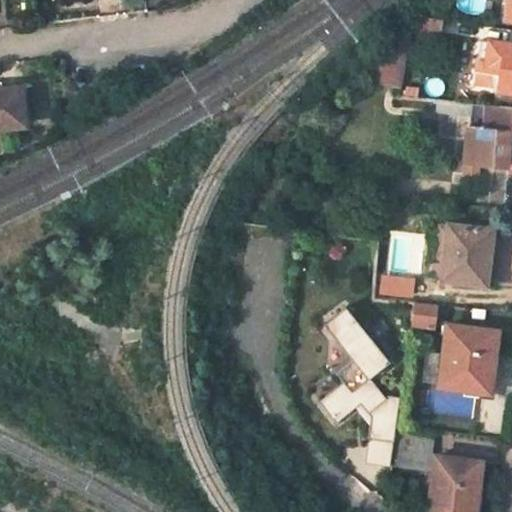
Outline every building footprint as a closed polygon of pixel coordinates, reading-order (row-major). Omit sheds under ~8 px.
[(410,33),(438,36),(440,21),(412,18),(411,22),(410,33)] [(403,69),(410,33),(411,22),(382,45),(369,57),(387,67),(403,69)] [(511,90),(511,47),(508,47),(502,89),(511,90)] [(401,83),(403,69),(387,67),(369,57),(359,67),(383,80),(401,83)] [(0,128),(26,125),(22,88),(0,90),(0,128)] [(479,163),(506,166),(510,134),(511,134),(511,109),(439,100),(438,110),(472,114),(471,124),(470,124),(464,173),(478,175),(479,163)] [(485,284),(492,229),(449,224),(442,278),(485,284)] [(420,337),(422,328),(431,329),(434,305),(415,303),(411,336),(420,337)] [(393,361),(348,306),(326,324),(355,359),(338,373),(346,382),(321,401),(339,422),(358,407),(363,403),(374,416),(372,425),(371,438),(396,441),(403,396),(391,394),(388,396),(372,377),(393,361)] [(493,361),(496,336),(447,330),(440,389),(464,392),(483,394),(487,361),(493,361)] [(498,362),(493,361),(487,361),(483,394),(494,395),(498,362)] [(372,425),(374,416),(363,403),(358,407),(372,425)] [(428,471),(431,436),(403,432),(399,467),(428,471)] [(396,441),(371,438),(369,450),(394,454),(396,441)] [(476,511),(482,462),(437,456),(429,511),(476,511)]
